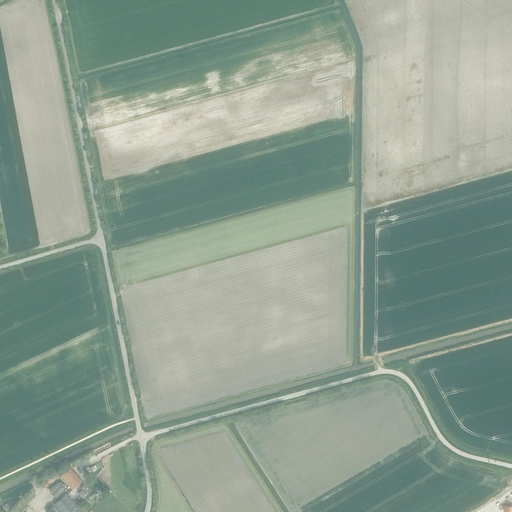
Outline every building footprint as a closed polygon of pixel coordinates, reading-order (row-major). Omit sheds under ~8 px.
[(69,492),(82,480),(70,467),(60,476),(70,486),(66,490),(68,492),(69,492)] [(59,482),(50,490),(56,497),(65,488),(59,482)] [(87,493),(91,489),(85,483),(81,487),(83,489),(79,492),(83,497),(87,493)] [(62,511),(84,511),(66,492),(54,503),(62,511)] [(62,511),(54,503),(46,510),(47,511),(62,511)]
